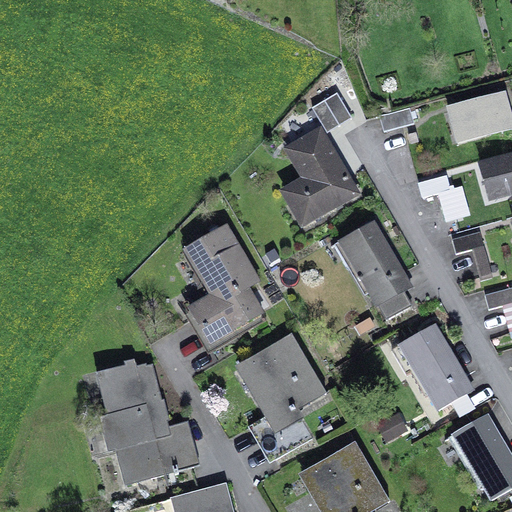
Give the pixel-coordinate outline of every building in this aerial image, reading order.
[(312,109),(327,134),(351,120),(336,95),(312,109)] [(511,121),(505,96),(449,111),(458,144),(511,129),(511,121)] [(382,118),(386,132),(414,125),(411,111),(382,118)] [(357,196),(320,133),(288,152),(311,193),(290,205),(303,227),(357,196)] [(511,160),(482,168),(491,201),(511,195),(511,160)] [(447,176),(418,184),(422,198),(440,193),(447,220),(459,217),(447,176)] [(404,275),(374,224),(340,244),(387,322),(405,311),(398,298),(405,293),(397,279),(404,275)] [(259,282),(227,230),(185,254),(195,275),(195,280),(201,291),(189,299),(199,317),(193,320),(210,347),(245,326),(249,332),(267,322),(248,288),(259,282)] [(481,234),(453,241),(457,256),(473,252),(480,278),(492,274),(481,234)] [(511,289),(486,297),(490,312),(503,308),(510,334),(511,333),(511,289)] [(375,328),(371,321),(357,329),(361,336),(375,328)] [(464,378),(435,328),(401,348),(440,413),(466,397),(458,382),(464,378)] [(322,387),(292,336),(242,366),(277,424),(260,434),(277,461),(312,440),(292,405),(322,387)] [(124,450),(130,473),(148,468),(151,480),(194,469),(185,433),(171,437),(153,367),(138,371),(136,366),(104,374),(115,414),(109,415),(118,451),(124,450)] [(511,471),(511,458),(487,416),(454,437),(484,488),(502,478),(510,492),(511,490),(511,471)] [(402,435),(394,420),(380,427),(388,442),(402,435)] [(385,496),(356,445),(306,473),(328,511),(370,511),(367,506),(385,496)] [(233,511),(227,486),(174,499),(176,511),(233,511)]
